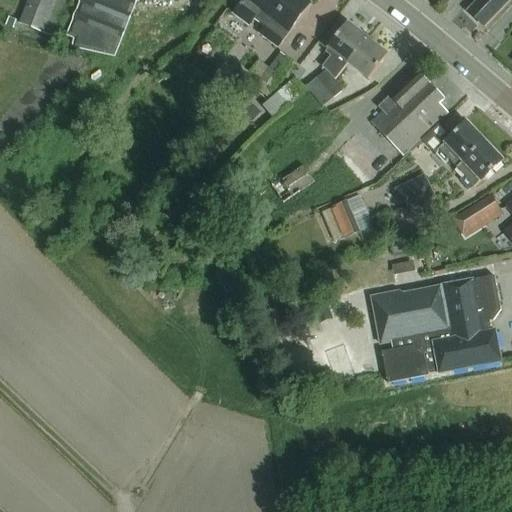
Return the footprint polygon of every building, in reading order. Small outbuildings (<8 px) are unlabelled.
[(70,1),(67,0),(30,0),(20,24),(55,38),(70,1)] [(82,0),(68,37),(75,40),(74,48),(115,57),(137,0),(82,0)] [(245,0),(234,15),(249,26),(254,20),(264,27),(259,33),(278,47),(311,4),(305,0),(251,0),(249,2),(246,0),(245,0)] [(480,0),(468,12),(484,27),(509,0),(480,0)] [(8,18),(4,28),(13,31),(17,21),(8,18)] [(336,81),(348,66),(368,39),(348,23),(324,54),(330,59),(322,71),(325,73),(327,71),(336,81)] [(368,39),(348,66),(368,82),(389,54),(368,39)] [(281,53),(253,91),(266,100),(293,63),(281,53)] [(336,81),(327,71),(325,73),(317,80),(334,99),(344,91),(336,81)] [(383,113),(371,124),(403,157),(448,113),(439,105),(445,99),(420,74),(404,89),(399,89),(379,109),(383,113)] [(298,76),(273,99),(282,109),(307,85),(298,76)] [(307,88),(324,108),(334,99),(317,80),(307,88)] [(250,102),(238,114),(250,125),(262,113),(250,102)] [(467,123),(434,154),(445,165),(450,160),(457,168),(485,142),(467,123)] [(485,142),(457,168),(466,177),(461,181),(470,191),(476,189),(504,161),(485,142)] [(303,168),(270,190),(281,206),(314,184),(303,168)] [(407,212),(417,207),(435,198),(425,176),(397,191),(407,212)] [(349,200),(323,212),(334,238),(342,234),(344,238),(369,227),(373,225),(359,195),(349,200)] [(490,197),(455,219),(464,232),(499,211),(490,197)] [(492,310),(499,302),(495,277),(443,287),(444,291),(426,294),(427,299),(413,302),(400,293),(372,298),(381,345),(386,344),(392,349),(395,362),(384,364),(388,385),(429,377),(429,376),(439,374),(440,375),(502,363),(496,332),(492,310)] [(334,320),(326,300),(312,305),(320,325),(334,320)]
